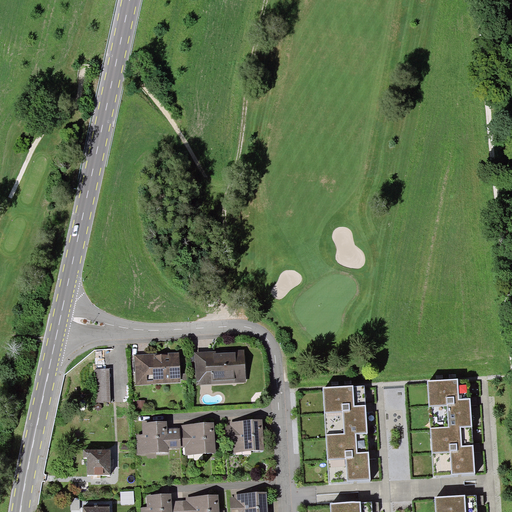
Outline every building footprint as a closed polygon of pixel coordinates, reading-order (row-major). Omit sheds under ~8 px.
[(210,352),(195,353),(196,384),(245,382),(244,351),(210,352)] [(158,354),(135,355),(136,385),(180,382),(179,353),(158,354)] [(110,403),(110,369),(95,369),(96,403),(110,403)] [(469,382),(427,384),(433,479),(474,476),(473,449),(470,401),(469,382)] [(365,388),(323,390),(329,483),(370,481),(369,457),(366,410),(365,388)] [(263,451),(261,421),(252,422),(231,423),(231,430),(227,430),(228,446),(232,446),(232,452),(263,451)] [(181,449),(180,430),(167,430),(167,423),(156,423),(142,424),(143,436),(137,436),(138,456),(169,454),(169,449),(181,449)] [(215,454),(213,425),(203,426),(183,427),(184,448),(186,448),(186,456),(215,454)] [(111,452),(84,451),(84,460),(89,460),(88,477),(99,477),(110,477),(111,452)] [(136,504),(136,491),(122,492),(123,505),(136,504)] [(267,511),(267,494),(256,494),(238,495),(238,499),(232,499),(232,511),(267,511)] [(173,511),(173,503),(172,496),(160,497),(147,498),(147,508),(142,508),(141,511),(173,511)] [(219,511),(218,496),(208,496),(186,497),(187,502),(173,503),(173,511),(219,511)] [(477,511),(477,500),(477,496),(434,499),(434,511),(477,511)] [(371,511),(371,509),(371,503),(330,506),(330,511),(371,511)]
